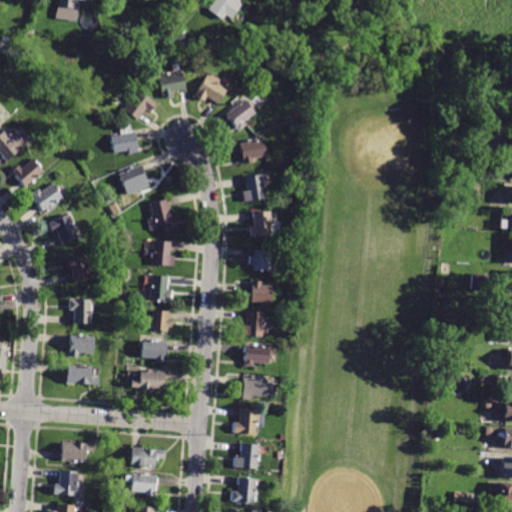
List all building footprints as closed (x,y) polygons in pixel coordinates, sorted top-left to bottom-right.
[(75,0),(75,3),(79,3),(76,23),(54,19),(57,0),(75,0)] [(232,0),(239,5),(240,6),(230,18),(225,13),(220,19),(208,10),(215,0),(232,0)] [(27,37),(24,32),(32,27),(35,33),(27,37)] [(125,66),(121,60),(129,56),(132,61),(125,66)] [(181,72),(184,89),(171,92),(172,97),(161,99),(157,77),(181,72)] [(327,72),(287,366),(274,511),(427,511),(473,86),(327,72)] [(218,79),(216,83),(226,89),(217,104),(206,97),(203,101),(194,96),(208,74),(218,79)] [(155,103),(148,113),(144,110),(136,120),(122,110),(129,102),(122,97),(131,85),(155,103)] [(225,115),(244,99),(255,113),(243,122),(246,125),(238,132),(225,115)] [(291,132),(288,124),(297,122),(299,129),(291,132)] [(137,152),(127,154),(126,150),(113,153),(110,136),(119,134),(118,126),(127,124),(129,133),(133,132),(137,152)] [(0,155),(0,132),(2,131),(7,137),(15,131),(25,144),(5,161),(0,155)] [(511,153),(502,153),(502,141),(511,141),(511,135),(511,153)] [(239,143),(263,139),(266,157),(252,160),(252,163),(242,165),(239,143)] [(489,151),(477,151),(478,142),(490,143),(489,151)] [(11,172),(18,166),(20,168),(31,159),(42,172),(24,187),(11,172)] [(148,184),(139,188),(138,184),(125,190),(119,174),(140,166),(148,184)] [(244,177),(268,173),(270,184),(265,185),(265,190),(263,190),(264,199),(244,202),(242,191),(246,191),(244,177)] [(29,194),(37,189),(39,192),(51,183),(61,197),(52,203),(54,206),(47,212),(45,208),(41,211),(29,194)] [(168,208),(167,208),(173,231),(164,233),(162,225),(154,227),(154,229),(148,231),(146,220),(148,219),(148,216),(151,215),(148,203),(166,199),(168,208)] [(114,216),(108,207),(116,203),(121,212),(114,216)] [(252,213),(271,212),(272,237),(249,238),(249,226),(253,226),(252,213)] [(57,231),(52,233),(47,223),(68,214),(77,237),(62,243),(57,231)] [(170,256),(174,256),(173,267),(151,266),(152,241),(171,242),(170,256)] [(253,250),(271,252),(270,272),(253,271),(253,266),(248,265),(249,257),(253,257),(253,250)] [(72,275),(71,268),(66,269),(64,258),(87,255),(91,280),(74,282),(72,275)] [(486,291),(470,290),(471,273),(487,274),(486,291)] [(166,290),(172,290),(171,301),(149,300),(150,275),(167,275),(166,290)] [(252,281),(261,282),(260,286),(272,286),(271,304),(251,303),(252,281)] [(90,324),(72,324),(73,310),(68,310),(68,299),(90,300),(90,324)] [(170,327),(166,327),(166,333),(147,332),(148,323),(149,323),(150,311),(168,312),(167,319),(171,319),(170,327)] [(245,311),(263,312),(262,337),(240,335),(241,324),(245,325),(245,311)] [(70,336),(93,337),(92,354),(79,353),(79,356),(69,356),(70,336)] [(164,363),(154,363),(154,359),(140,358),(141,341),(165,342),(164,363)] [(244,346),(267,348),(266,365),(252,364),(252,367),(243,367),(244,346)] [(97,386),(65,385),(66,366),(90,367),(90,377),(97,377),(97,386)] [(162,390),(130,388),(130,380),(136,380),(136,371),(162,372),(162,390)] [(265,397),(250,396),(250,399),(241,399),(242,378),(266,380),(265,397)] [(504,402),(511,402),(511,419),(502,419),(504,402)] [(237,409),(256,411),(254,435),(232,434),(233,423),(237,423),(237,409)] [(492,437),(484,436),(485,427),(493,428),(492,437)] [(501,427),(490,428),(490,443),(501,443),(501,427)] [(511,448),(501,448),(502,429),(511,429),(511,448)] [(61,443),(93,443),(93,451),(85,451),(85,462),(61,462),(61,443)] [(240,443),(257,445),(255,470),(233,468),(234,457),(238,458),(240,443)] [(163,450),(162,459),(154,459),(153,467),(129,466),(130,448),(163,450)] [(511,479),(497,478),(498,465),(500,465),(500,457),(511,457),(511,479)] [(75,497),(53,496),(53,485),(57,486),(58,471),(76,472),(75,497)] [(154,497),(143,496),(143,492),(130,491),(131,482),(122,482),(123,475),(131,476),(131,475),(155,476),(154,497)] [(237,478),(255,479),(253,504),(230,502),(231,491),(236,491),(237,478)] [(511,503),(497,502),(498,483),(511,483),(511,503)] [(466,502),(453,501),(454,492),(467,493),(466,502)] [(114,509),(107,508),(108,501),(115,501),(114,509)] [(55,510),(52,510),(52,511),(73,511),(74,504),(56,503),(55,510)]
